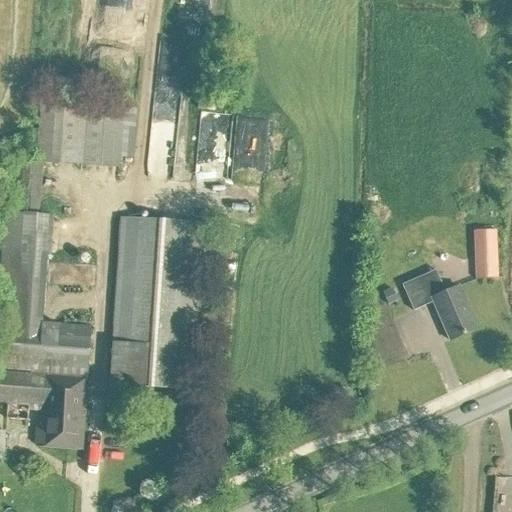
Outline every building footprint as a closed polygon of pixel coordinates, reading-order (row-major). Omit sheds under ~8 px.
[(136,111),(87,107),(41,103),(36,163),(119,169),(120,159),(132,160),(136,111)] [(81,451),(90,329),(42,324),(46,254),(50,254),(52,217),(39,216),(43,164),(11,162),(0,297),(0,402),(7,403),(6,419),(27,421),(28,411),(40,412),(40,423),(36,423),(35,445),(38,445),(38,448),(81,451)] [(109,386),(139,388),(190,391),(202,224),(121,219),(109,386)] [(474,280),(497,280),(496,231),(473,231),(474,280)] [(436,274),(404,288),(417,319),(436,311),(449,342),(476,330),(458,288),(444,294),(436,274)] [(391,289),(382,293),(388,306),(397,302),(391,289)] [(108,402),(129,404),(130,387),(109,386),(108,402)]
